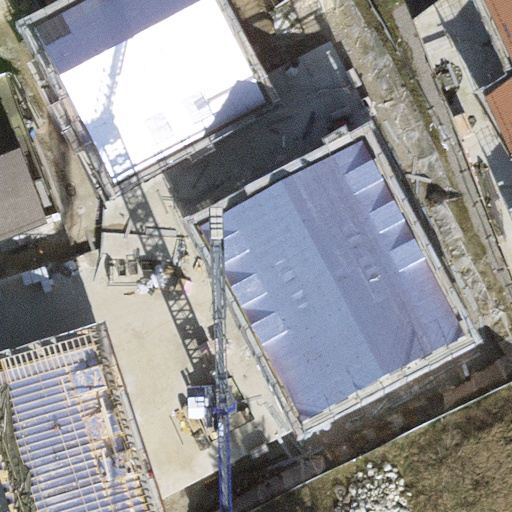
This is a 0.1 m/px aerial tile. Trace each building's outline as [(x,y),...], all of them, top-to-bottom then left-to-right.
[(270,103),(214,0),(92,0),(35,31),(118,185),(270,103)] [(511,0),(494,0),(509,31),(511,29),(511,0)] [(367,136),(197,225),(303,426),(473,338),(367,136)] [(0,222),(27,212),(0,138),(0,222)] [(147,511),(94,344),(0,373),(0,511),(147,511)]
